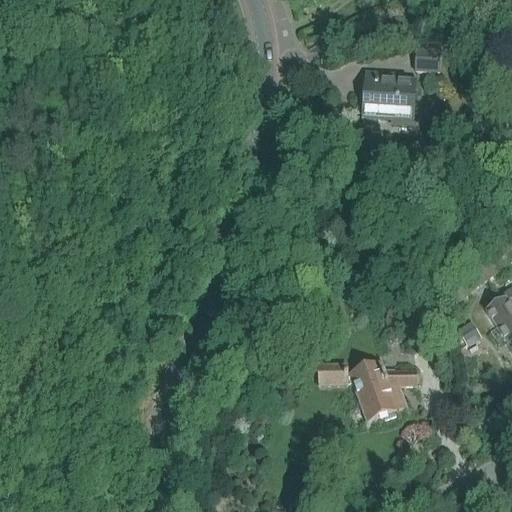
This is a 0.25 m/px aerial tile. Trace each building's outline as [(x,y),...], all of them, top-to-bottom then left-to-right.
[(414,74),(440,76),(442,52),(416,50),(414,74)] [(391,130),(414,131),(417,85),(396,84),(396,78),(365,76),(361,124),(391,126),(391,130)] [(302,236),(309,255),(323,249),(315,230),(302,236)] [(488,262),(454,288),(463,300),(498,274),(488,262)] [(408,284),(412,319),(425,317),(440,315),(438,296),(436,280),(408,284)] [(511,291),(502,298),(504,302),(485,314),(511,356),(511,291)] [(404,312),(384,306),(379,324),(398,330),(401,320),(404,312)] [(481,341),(471,325),(457,334),(467,349),(481,341)] [(382,365),(349,377),(367,426),(383,420),(384,424),(396,419),(395,416),(406,411),(398,390),(417,390),(417,374),(385,374),(382,365)] [(347,391),(347,388),(346,369),(323,370),(314,370),(315,392),(347,391)]
